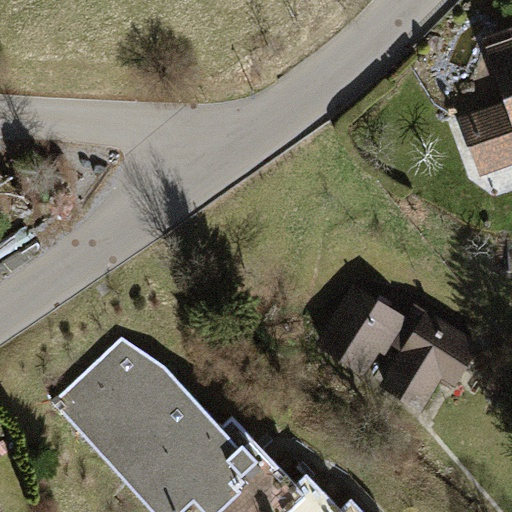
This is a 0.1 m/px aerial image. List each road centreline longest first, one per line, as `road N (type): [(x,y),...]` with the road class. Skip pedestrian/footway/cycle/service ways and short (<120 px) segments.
road 1 (residential): [(260,142),(0,328)]
road 2 (residential): [(0,124),(260,142)]
road 3 (residential): [(405,0),(260,142)]
